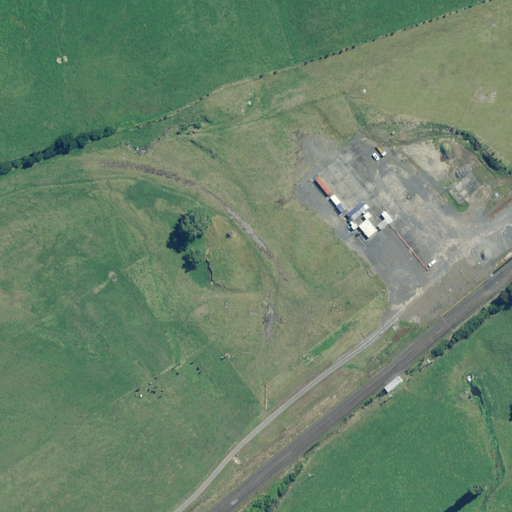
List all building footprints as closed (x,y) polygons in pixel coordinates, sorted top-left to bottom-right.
[(333,193),(321,178),(317,180),(329,195),(333,193)] [(341,203),(335,196),(332,198),(338,206),(341,203)] [(367,209),(362,203),(348,215),(353,221),(367,209)] [(382,229),(389,223),(390,225),(394,221),(386,211),(382,214),(387,220),(379,226),(382,229)] [(377,231),(368,220),(360,227),(370,238),(377,231)] [(423,253),(419,256),(429,270),(437,264),(432,258),(428,261),(423,253)] [(386,388),(390,393),(404,382),(399,377),(386,388)]
